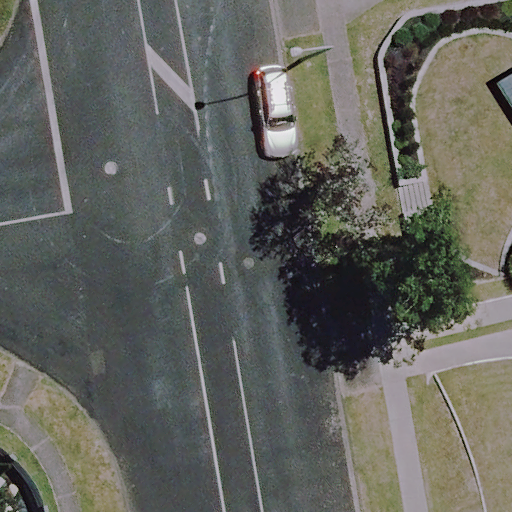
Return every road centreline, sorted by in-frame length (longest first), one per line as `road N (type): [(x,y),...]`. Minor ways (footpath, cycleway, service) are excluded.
road 1 (residential): [(189,197),(243,511)]
road 2 (residential): [(157,0),(189,197)]
road 3 (residential): [(189,197),(0,229)]
